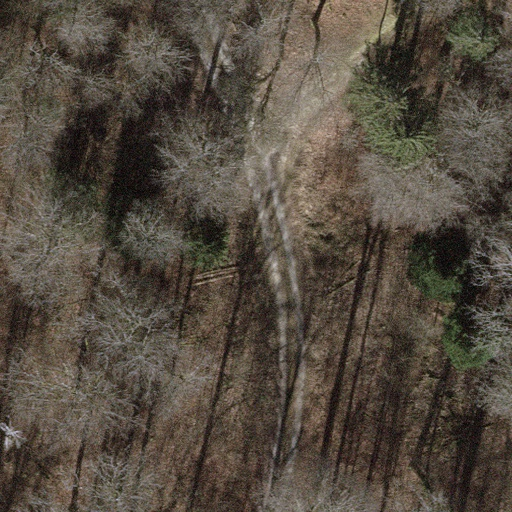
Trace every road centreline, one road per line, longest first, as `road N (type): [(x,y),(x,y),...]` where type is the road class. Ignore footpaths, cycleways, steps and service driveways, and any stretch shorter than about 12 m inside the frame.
road 1 (track): [(262,511),(299,396),(268,140),(403,0)]
road 2 (track): [(279,473),(415,243),(511,160)]
road 3 (track): [(268,140),(195,0)]
